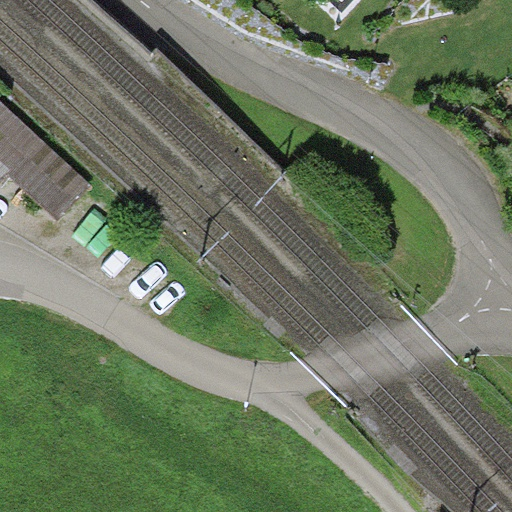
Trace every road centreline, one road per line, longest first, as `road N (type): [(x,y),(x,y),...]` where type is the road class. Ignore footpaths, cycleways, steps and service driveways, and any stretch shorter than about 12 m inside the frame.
road 1 (residential): [(491,297),(444,332),(351,366),(297,383),(245,384),(171,355),(34,279),(0,276)]
road 2 (residential): [(132,0),(203,58),(324,100),(428,163),(483,244),(491,297)]
